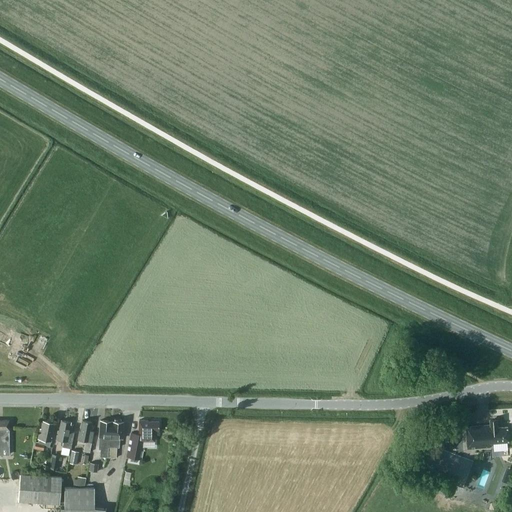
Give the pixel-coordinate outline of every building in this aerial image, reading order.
[(0,322),(0,345),(2,346),(11,328),(0,322)] [(9,420),(0,420),(0,446),(9,446),(9,420)] [(71,422),(61,420),(59,431),(58,431),(57,440),(64,441),(63,447),(71,448),(75,432),(72,431),(73,425),(70,425),(71,422)] [(92,422),(83,420),(81,431),(79,431),(78,440),(86,441),(84,451),(90,452),(92,442),(94,431),(93,431),(94,426),(91,425),(92,422)] [(100,420),(99,437),(99,449),(101,450),(100,457),(110,457),(112,421),(100,420)] [(127,457),(140,460),(141,460),(144,445),(143,445),(143,441),(155,441),(155,431),(159,431),(159,421),(148,421),(147,420),(139,420),(139,434),(131,433),(127,457)] [(499,428),(498,420),(489,421),(490,425),(466,427),(467,449),(489,447),(489,444),(508,443),(507,428),(499,428)] [(34,449),(43,450),(44,446),(50,447),(55,423),(43,421),(41,429),(40,429),(38,439),(39,439),(39,443),(36,442),(34,449)] [(122,439),(123,422),(112,421),(110,457),(116,458),(117,447),(119,447),(120,439),(122,439)] [(79,452),(72,450),(69,463),(77,464),(79,452)] [(50,468),(57,470),(60,455),(52,454),(50,468)] [(88,470),(97,472),(99,464),(90,462),(88,470)] [(61,477),(19,474),(17,501),(59,504),(61,477)] [(502,481),(509,484),(511,477),(504,474),(502,481)] [(75,487),(84,487),(85,477),(77,476),(75,487)] [(84,487),(75,487),(64,486),(63,508),(60,508),(59,511),(103,511),(104,509),(93,508),(94,487),(84,487)]
